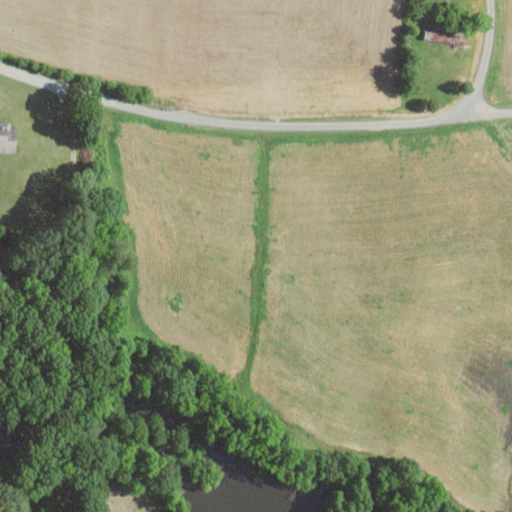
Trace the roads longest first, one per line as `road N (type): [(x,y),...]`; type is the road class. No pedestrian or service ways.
road 1 (residential): [(511,113),(272,130),(178,119),(0,70)]
road 2 (residential): [(161,115),(148,134),(151,206),(140,225),(0,240)]
